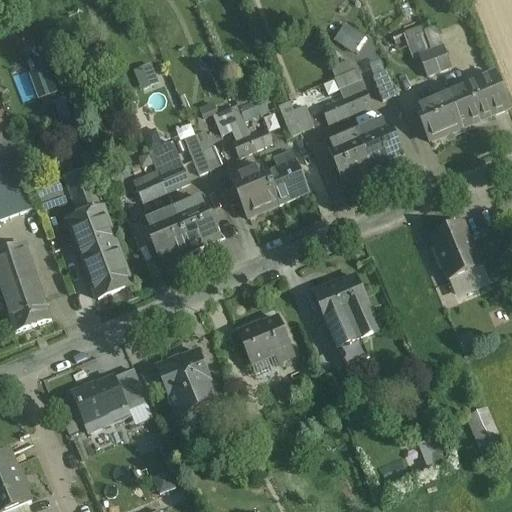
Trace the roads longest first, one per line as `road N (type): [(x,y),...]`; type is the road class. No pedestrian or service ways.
road 1 (unclassified): [(22,369),(511,167)]
road 2 (residential): [(22,369),(79,511)]
